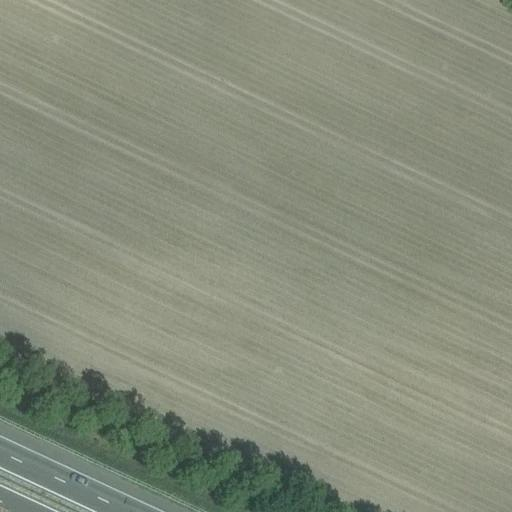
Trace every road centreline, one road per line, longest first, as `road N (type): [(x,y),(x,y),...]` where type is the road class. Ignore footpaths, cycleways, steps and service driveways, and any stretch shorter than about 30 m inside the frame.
road 1 (track): [(292,511),(0,380)]
road 2 (motorway): [(134,511),(0,450)]
